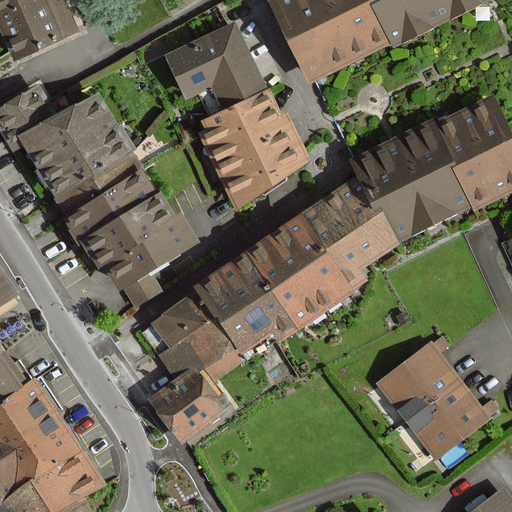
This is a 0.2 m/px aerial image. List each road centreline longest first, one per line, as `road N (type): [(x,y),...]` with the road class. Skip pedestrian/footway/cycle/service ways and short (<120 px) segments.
road 1 (tertiary): [(140,511),(133,437),(0,227)]
road 2 (residential): [(246,0),(328,166)]
